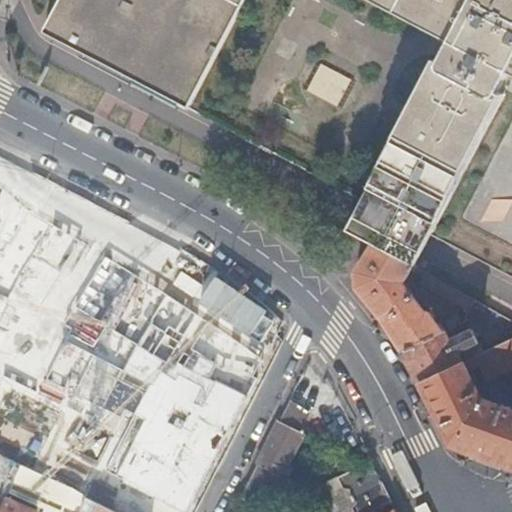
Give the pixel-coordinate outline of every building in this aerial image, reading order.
[(347,228),(374,243),(414,265),(423,248),(431,234),(511,275),(511,0),(60,0),(44,31),(260,145),(363,198),(355,213),(347,228)] [(402,347),(403,350),(444,330),(429,312),(424,316),(403,282),(410,269),(412,270),(414,265),(374,243),(356,271),(357,287),(376,310),(386,324),(402,347)] [(468,309),(474,299),(419,268),(416,272),(423,276),(420,282),(468,309)] [(205,330),(270,363),(295,313),(230,281),(205,330)] [(467,312),(511,338),(511,337),(511,320),(474,299),(468,309),(467,312)] [(403,350),(420,381),(482,351),(471,329),(449,340),(444,330),(403,350)] [(482,351),(420,381),(451,442),(511,464),(511,411),(481,400),(467,370),(479,365),(486,380),(511,368),(511,337),(511,338),(482,351)] [(257,463),(240,493),(257,511),(277,473),(282,475),(305,431),(300,428),(310,408),(290,398),(278,420),(256,462),(257,463)] [(0,511),(8,496),(10,492),(12,487),(23,464),(2,453),(0,458),(0,511)] [(355,511),(370,511),(392,502),(371,460),(338,476),(343,487),(349,489),(356,502),(353,507),(355,511)] [(57,481),(23,464),(12,487),(10,492),(44,507),(42,511),(79,511),(86,496),(81,493),(57,481)] [(8,496),(0,511),(35,511),(37,509),(8,496)] [(118,511),(86,496),(79,511),(118,511)]
